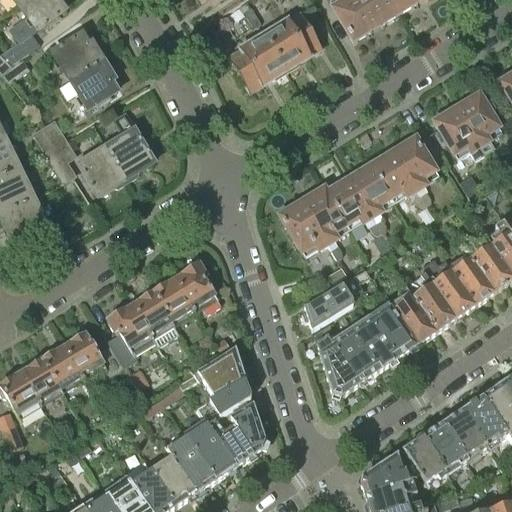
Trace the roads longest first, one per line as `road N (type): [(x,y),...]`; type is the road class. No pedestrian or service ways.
road 1 (residential): [(225,187),(511,13)]
road 2 (residential): [(320,462),(305,442),(225,187)]
road 3 (residential): [(2,322),(225,187)]
road 4 (residential): [(320,462),(511,336)]
road 5 (residential): [(225,187),(151,32),(126,0)]
